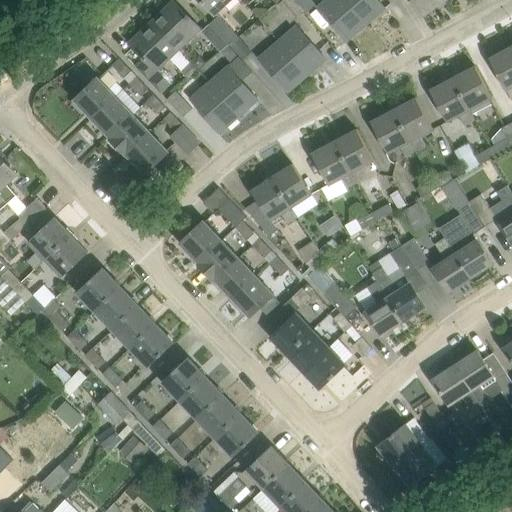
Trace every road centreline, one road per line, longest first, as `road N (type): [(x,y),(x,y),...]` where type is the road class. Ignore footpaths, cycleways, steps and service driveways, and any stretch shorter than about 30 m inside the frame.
road 1 (unclassified): [(137,247),(225,159),(511,2)]
road 2 (unclassified): [(322,444),(137,247)]
road 3 (unclassified): [(322,444),(461,321),(511,292)]
road 4 (unclassified): [(137,247),(0,101)]
road 5 (unclassified): [(0,99),(133,0)]
